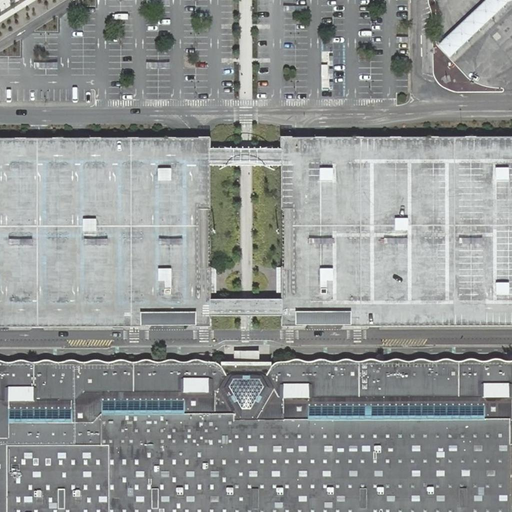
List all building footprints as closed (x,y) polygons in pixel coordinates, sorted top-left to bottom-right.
[(511,0),(487,0),(474,12),(438,46),(450,59),(485,26),(510,3),(511,1),(511,0)] [(511,136),(304,136),(283,137),(283,148),(283,156),(283,164),(283,307),(283,326),(511,325),(511,136)] [(0,327),(210,325),(210,307),(211,164),(210,155),(210,148),(210,138),(203,139),(190,139),(76,139),(41,138),(0,138),(0,327)] [(283,148),(210,148),(210,155),(211,164),(283,164),(283,156),(283,148)] [(0,511),(511,511),(511,360),(511,361),(509,361),(507,361),(498,358),(494,358),(491,359),(484,361),(481,361),(476,360),(472,359),(469,358),(464,360),(462,361),(458,361),(456,361),(450,359),(449,359),(447,358),(445,358),(438,361),(435,360),(426,358),(421,358),(411,361),(409,361),(402,359),(397,358),(391,359),(388,361),(383,361),(375,359),(372,358),(371,358),(368,359),(365,360),(363,361),(360,362),(359,362),(353,361),(349,360),(347,359),(341,360),(335,362),(334,362),(331,362),(323,359),(321,360),(320,360),(310,363),(307,363),(299,360),(297,359),(294,360),(288,362),(278,363),(274,366),(270,371),(255,371),(246,371),(241,371),(222,371),(221,367),(219,364),(218,363),(216,363),(208,362),(203,360),(197,360),(186,362),(181,362),(178,361),(171,360),(163,362),(160,362),(157,362),(150,360),(145,359),(140,361),(131,362),(128,361),(124,360),(121,360),(115,360),(112,361),(106,362),(100,361),(97,360),(91,360),(86,362),(83,362),(78,361),(74,360),(68,360),(66,361),(60,362),(55,361),(51,360),(45,359),(40,360),(37,362),(34,362),(30,361),(25,360),(19,360),(14,362),(9,362),(0,360),(0,511)] [(243,361),(241,371),(246,371),(255,371),(255,363),(255,361),(253,360),(252,360),(250,359),(248,359),(246,359),(245,360),(243,361)]
